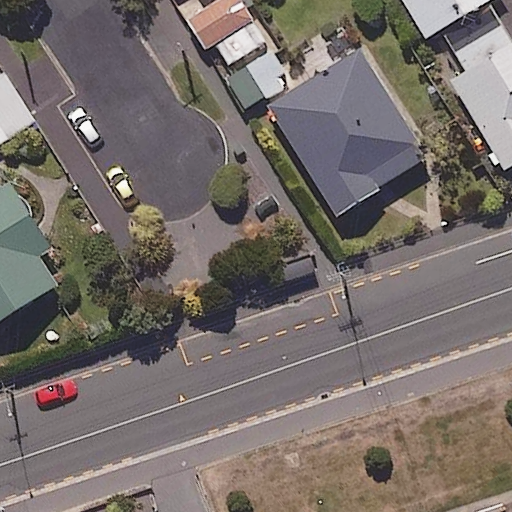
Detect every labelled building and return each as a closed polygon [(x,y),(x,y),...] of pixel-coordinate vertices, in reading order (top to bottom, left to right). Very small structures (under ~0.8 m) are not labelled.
[(215,43),(255,20),(243,0),(203,0),(205,4),(189,13),(208,47),(215,43)] [(511,32),(492,0),(408,0),(428,33),(443,24),(469,67),(454,77),(507,165),(511,161),(511,32)] [(255,20),(215,43),(227,64),(267,41),(255,20)] [(288,83),(270,47),(228,69),(245,104),(288,83)] [(430,153),(364,47),(273,104),(339,209),(430,153)] [(0,140),(36,117),(6,71),(0,74),(0,140)] [(0,185),(0,315),(59,279),(40,247),(54,238),(15,176),(0,185)]
